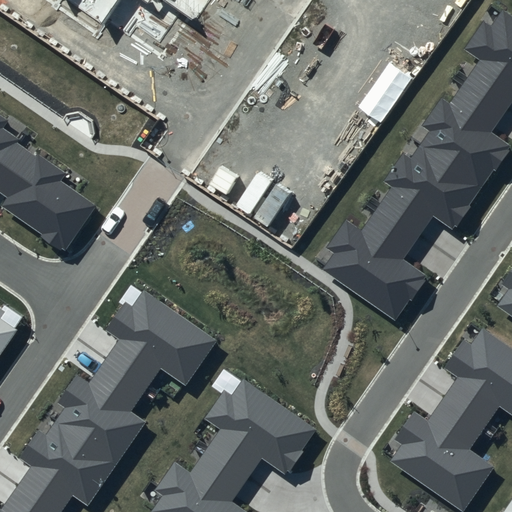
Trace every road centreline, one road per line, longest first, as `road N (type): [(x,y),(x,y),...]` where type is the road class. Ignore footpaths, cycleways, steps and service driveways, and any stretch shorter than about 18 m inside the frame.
road 1 (residential): [(368,511),(323,467),(346,421),(511,194)]
road 2 (residential): [(70,277),(272,0)]
road 3 (residential): [(0,387),(70,277)]
